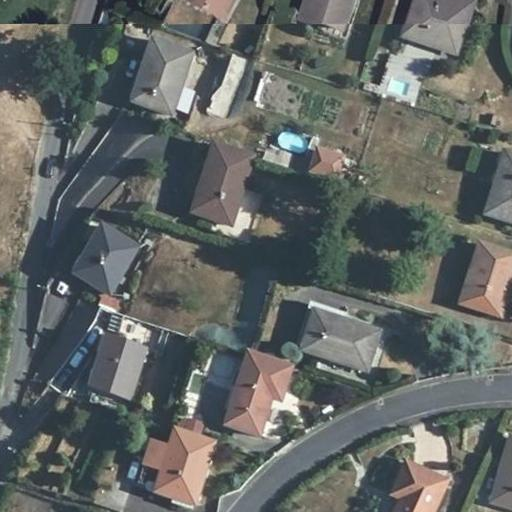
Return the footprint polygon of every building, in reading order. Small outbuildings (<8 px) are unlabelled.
[(192,0),(223,16),(231,0),(192,0)] [(351,0),(304,0),(299,16),(342,31),(351,0)] [(473,2),(468,0),(414,0),(403,37),(455,55),(473,2)] [(191,54),(153,42),(133,102),(172,116),(191,54)] [(416,98),(419,83),(396,79),(393,94),(416,98)] [(254,158),(213,145),(191,213),(233,226),(254,158)] [(309,175),(345,181),(350,155),(314,148),(309,175)] [(511,156),(504,154),(485,215),(511,223),(511,156)] [(137,249),(102,229),(73,277),(107,297),(137,249)] [(511,280),(511,254),(478,244),(460,304),(501,317),(511,280)] [(380,335),(314,314),(302,352),(367,373),(380,335)] [(146,349),(107,336),(89,389),(129,401),(146,349)] [(291,369),(247,355),(225,428),(258,438),(271,400),(280,402),(291,369)] [(214,444),(175,432),(154,495),(193,506),(214,444)] [(511,438),(510,438),(492,504),(511,510),(511,438)] [(432,511),(446,483),(405,464),(391,498),(399,502),(394,511),(432,511)]
